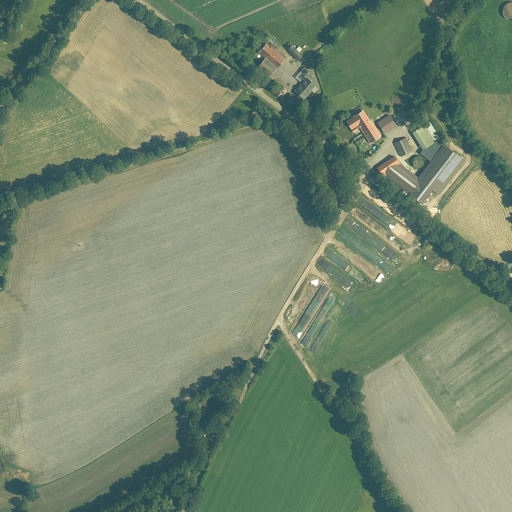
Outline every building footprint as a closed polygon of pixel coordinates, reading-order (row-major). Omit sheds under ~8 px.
[(503,15),(507,20),(511,21),(511,2),(509,3),(505,6),(503,10),(503,15)] [(267,43),(259,53),(277,69),(286,59),(267,43)] [(294,44),(287,52),(297,61),(304,54),(294,44)] [(265,61),(259,69),(270,78),(276,71),(265,61)] [(296,78),(303,84),(297,91),(305,99),(315,87),(312,84),(313,83),(301,73),(296,78)] [(271,85),(266,91),(276,97),(280,92),(271,85)] [(347,123),(353,133),(361,128),(370,144),(383,137),(382,136),(398,126),(391,116),(376,125),(367,109),(354,116),(355,119),(347,123)] [(254,113),(250,118),(254,122),(258,116),(254,113)] [(415,134),(425,152),(441,143),(432,125),(415,134)] [(395,144),(402,159),(413,154),(406,139),(395,144)] [(355,140),(349,150),(363,158),(368,149),(355,140)] [(418,180),(402,166),(396,156),(378,169),(384,178),(387,179),(425,210),(435,198),(465,161),(446,146),(418,180)] [(422,156),(420,156),(418,156),(416,157),(415,158),(414,160),(413,162),(414,164),(415,166),(417,167),(419,168),(422,167),(424,166),(425,164),(425,163),(425,161),(425,159),(423,157),(422,156)]
